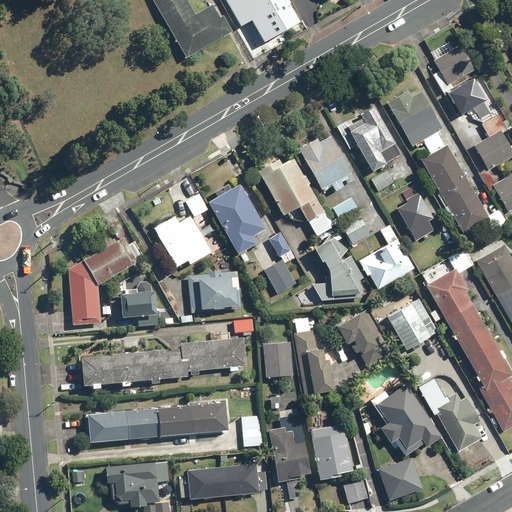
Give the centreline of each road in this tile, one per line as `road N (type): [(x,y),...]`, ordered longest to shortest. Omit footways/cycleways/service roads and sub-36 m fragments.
road 1 (secondary): [(74,200),(421,0)]
road 2 (secondary): [(37,511),(20,319)]
